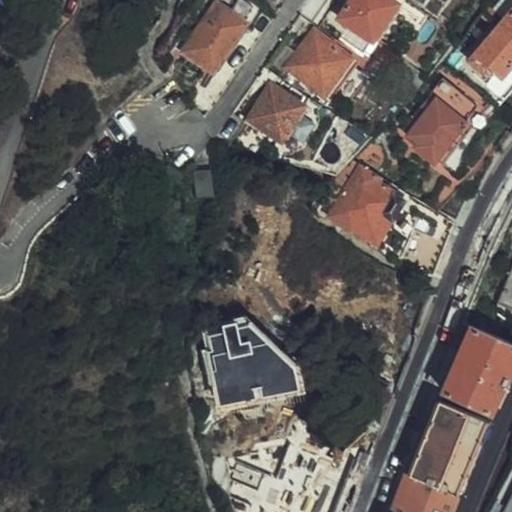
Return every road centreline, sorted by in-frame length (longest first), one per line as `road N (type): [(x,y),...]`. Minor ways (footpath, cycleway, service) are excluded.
road 1 (residential): [(0,272),(96,172),(215,96),(284,0)]
road 2 (primary): [(511,171),(417,381),(370,511)]
road 3 (residential): [(58,0),(0,172)]
